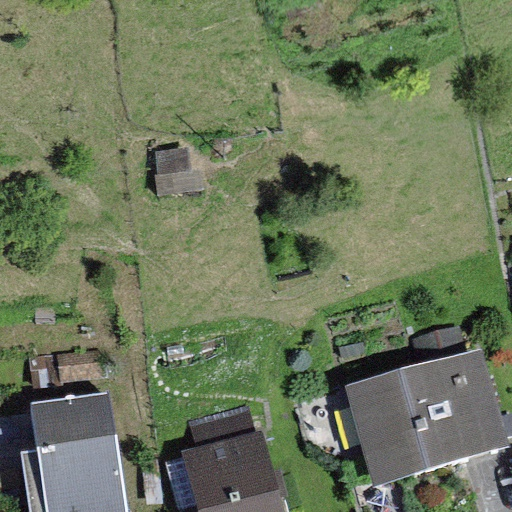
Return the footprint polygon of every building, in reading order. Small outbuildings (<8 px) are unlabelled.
[(185,154),(156,159),(162,195),(191,190),(185,154)] [(433,376),(352,398),(378,497),(488,468),(511,461),(511,449),(488,360),(477,363),(468,329),(423,341),(433,376)] [(109,354),(63,358),(65,385),(111,382),(109,354)] [(136,511),(119,400),(37,413),(45,463),(24,466),(30,511),(136,511)] [(205,454),(187,459),(201,511),(288,511),(271,437),(264,439),(257,408),(197,422),(205,454)]
